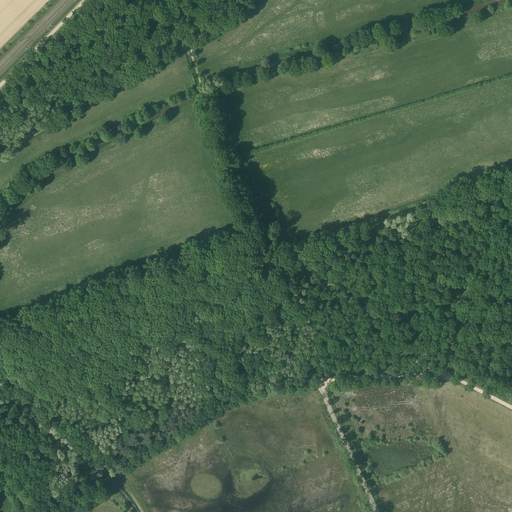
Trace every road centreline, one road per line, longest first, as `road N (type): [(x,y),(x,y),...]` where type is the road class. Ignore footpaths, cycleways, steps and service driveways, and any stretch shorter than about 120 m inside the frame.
road 1 (unclassified): [(72,511),(114,471),(238,395),(272,384),(319,385)]
road 2 (track): [(264,254),(511,169)]
road 3 (track): [(187,49),(264,254)]
road 4 (track): [(187,49),(0,151)]
road 5 (unclassified): [(375,511),(319,385)]
road 6 (unclassified): [(86,0),(0,86)]
